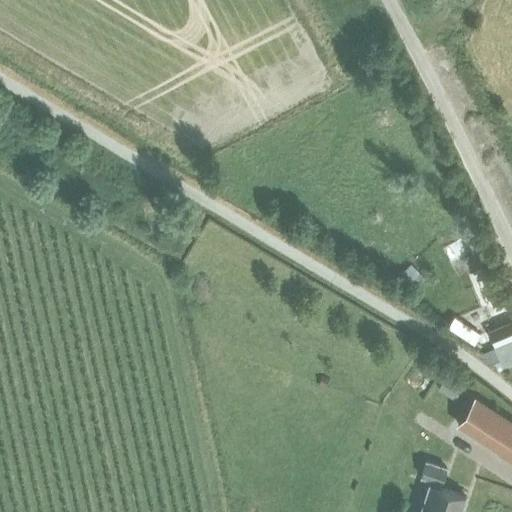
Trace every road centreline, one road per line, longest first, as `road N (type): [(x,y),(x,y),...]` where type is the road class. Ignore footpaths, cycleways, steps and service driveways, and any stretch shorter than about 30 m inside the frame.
road 1 (unclassified): [(0,78),(511,392)]
road 2 (unclassified): [(511,252),(389,0)]
